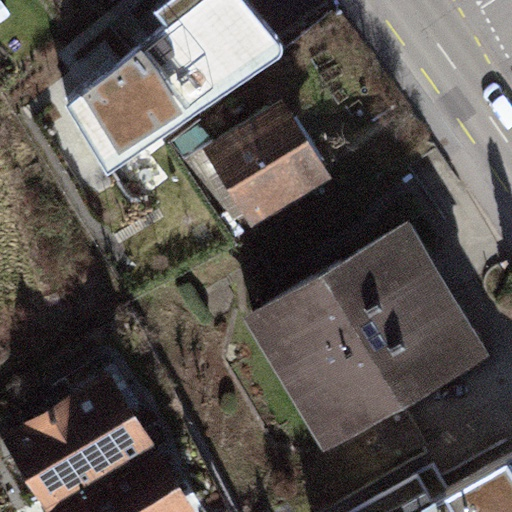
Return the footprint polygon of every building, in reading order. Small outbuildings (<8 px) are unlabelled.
[(250,39),(215,0),(156,0),(116,34),(174,103),(250,39)] [(259,230),(339,185),(300,115),(220,160),(259,230)] [(414,215),(251,311),(339,458),(501,362),(414,215)] [(200,511),(121,373),(9,437),(51,511),(200,511)] [(511,511),(511,443),(429,491),(441,511),(511,511)]
